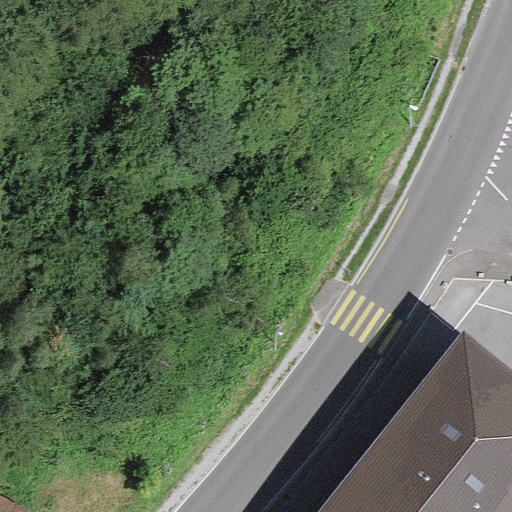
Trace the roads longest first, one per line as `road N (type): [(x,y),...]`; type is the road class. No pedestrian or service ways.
road 1 (tertiary): [(218,511),(361,330),(459,155)]
road 2 (tertiary): [(459,155),(511,23)]
